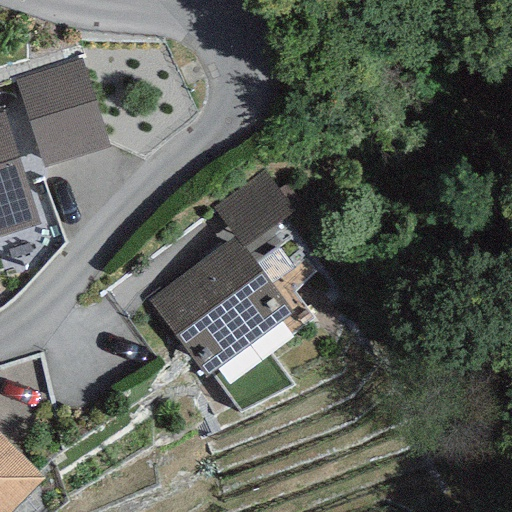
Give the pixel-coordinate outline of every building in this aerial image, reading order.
[(85,69),(16,91),(41,167),(110,145),(85,69)] [(2,111),(0,111),(0,237),(38,226),(2,111)] [(235,236),(243,248),(293,211),(264,171),(214,208),(235,236)] [(235,236),(149,300),(206,377),(292,313),(243,248),(235,236)] [(0,433),(0,511),(9,511),(44,478),(0,433)]
